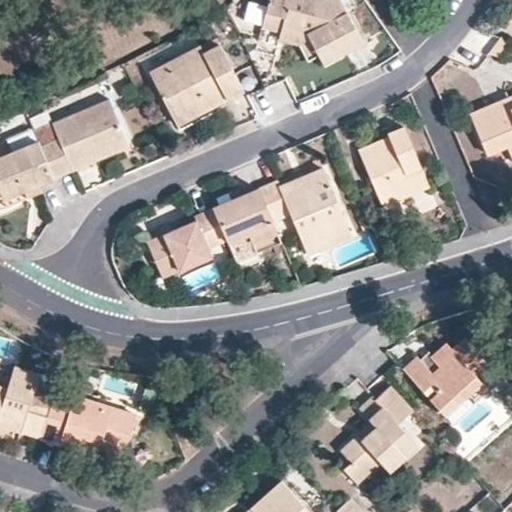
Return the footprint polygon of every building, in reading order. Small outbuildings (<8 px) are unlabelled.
[(361,42),(340,0),(268,0),(262,26),(279,31),(277,39),(298,45),(306,61),(318,55),(322,63),(361,42)] [(509,41),(498,35),(490,51),(500,56),(509,41)] [(215,38),(199,47),(203,54),(219,45),(215,38)] [(203,54),(199,47),(150,73),(176,123),(242,89),(219,45),(203,54)] [(507,144),(510,151),(511,149),(511,97),(472,114),(488,152),(507,144)] [(39,145),(53,176),(128,145),(109,99),(51,123),(57,138),(39,145)] [(359,150),(382,205),(411,193),(429,185),(404,127),(388,133),(390,137),(359,150)] [(0,192),(2,197),(53,176),(39,145),(37,140),(0,155),(0,192)] [(276,180),(258,188),(272,220),(290,212),(301,238),(312,233),(319,249),(352,235),(323,169),(279,187),(276,180)] [(226,242),(234,261),(281,241),(272,220),(258,188),(212,208),(226,242)] [(411,193),(382,205),(386,215),(415,202),(411,193)] [(226,242),(212,208),(194,216),(195,220),(147,242),(163,279),(211,257),(208,249),(226,242)] [(307,254),(319,249),(312,233),(301,238),(307,254)] [(416,356),(403,368),(451,422),(473,403),(465,395),(481,381),(474,374),(486,363),(463,337),(450,349),(444,343),(430,356),(439,366),(432,373),(416,356)] [(44,371),(48,356),(46,355),(39,352),(37,350),(32,367),(44,371)] [(0,425),(38,438),(55,388),(58,381),(13,367),(6,389),(0,387),(0,425)] [(397,423),(411,409),(390,386),(374,399),(397,423)] [(55,388),(38,438),(58,445),(59,442),(61,436),(98,448),(121,456),(135,415),(55,388)] [(416,444),(397,423),(374,399),(372,396),(359,407),(372,421),(376,425),(360,439),(356,436),(338,451),(349,462),(343,467),(356,482),(380,460),(388,470),(416,444)] [(209,403),(195,418),(204,427),(218,412),(209,403)] [(376,425),(372,421),(356,436),(360,439),(376,425)] [(61,436),(59,442),(96,455),(98,448),(61,436)] [(244,511),(307,511),(279,480),(244,511)] [(335,511),(360,511),(347,497),(334,510),(335,511)]
